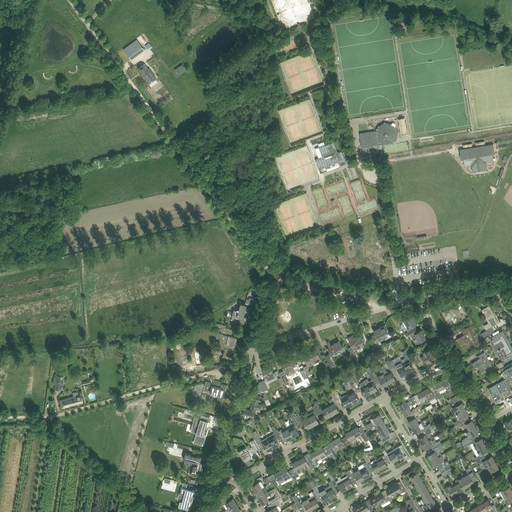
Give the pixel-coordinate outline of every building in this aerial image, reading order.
[(283,29),(314,19),(308,0),(272,0),(276,10),(277,10),(279,15),(278,16),(283,29)] [(137,40),(123,49),(131,59),(134,57),(131,51),(137,47),(140,52),(144,50),(137,40)] [(145,64),(138,69),(142,74),(141,75),(148,84),(156,78),(150,69),(149,70),(145,64)] [(397,139),(399,133),(395,126),(392,124),(384,123),(379,126),(377,129),(378,130),(377,131),(365,133),(360,133),(362,147),(393,142),(394,141),(395,142),(394,141),(395,138),(397,139)] [(342,149),(337,151),(333,142),(319,147),(323,156),(324,156),(327,164),(338,160),(339,162),(346,160),(348,159),(346,156),(344,153),(342,151),(342,149)] [(494,161),(492,154),(494,154),(493,144),(460,149),(461,159),(463,159),(464,166),(472,165),(473,171),(487,169),(486,162),(494,161)] [(247,299),(245,304),(248,304),(249,303),(252,304),(252,302),(255,302),(257,296),(254,295),(253,298),(250,298),(250,299),(247,299)] [(246,304),(241,303),(239,309),(237,309),(237,310),(234,309),(232,317),(231,320),(239,322),(244,323),(246,316),(244,316),(245,313),(244,313),(246,304)] [(459,309),(457,305),(452,308),(445,312),(445,310),(442,312),(446,320),(451,318),(453,316),(454,319),(456,318),(458,321),(465,317),(463,314),(465,313),(462,307),(459,309)] [(487,330),(481,334),(483,338),(485,336),(494,331),(492,328),(491,328),(490,327),(499,322),(497,319),(494,315),(493,314),(493,313),(489,305),(485,308),(486,309),(482,311),(484,315),(485,315),(490,323),(489,323),(488,324),(488,323),(484,326),(487,330)] [(414,324),(417,323),(412,313),(403,318),(408,326),(406,327),(408,331),(416,327),(414,324)] [(226,334),(227,328),(226,327),(226,325),(218,323),(217,327),(222,328),(221,332),(226,334)] [(388,331),(385,325),(379,327),(374,330),(376,334),(372,336),(375,342),(379,341),(387,337),(385,333),(388,331),(388,332),(388,331)] [(479,343),(474,334),(475,334),(470,326),(463,330),(466,334),(457,338),(461,346),(468,342),(472,348),(480,343),(479,343)] [(421,330),(414,334),(413,333),(410,335),(415,344),(426,338),(421,330)] [(507,356),(511,353),(511,347),(509,343),(510,342),(508,343),(507,340),(508,340),(508,339),(508,340),(503,331),(503,330),(492,337),(494,339),(492,340),(494,344),(493,345),(493,344),(492,344),(497,352),(503,348),(508,356),(507,356)] [(233,349),(234,346),(237,338),(220,333),(217,332),(216,338),(220,339),(218,347),(225,349),(223,355),(228,357),(231,348),(233,349)] [(352,346),(348,349),(349,351),(352,356),(355,362),(359,360),(356,354),(354,350),(357,348),(357,349),(364,345),(362,342),(366,340),(362,332),(354,336),(348,339),(352,346)] [(331,343),(328,344),(330,349),(328,349),(329,351),(330,354),(331,356),(336,353),(337,354),(340,353),(341,354),(346,352),(344,347),(342,348),(339,341),(334,344),(334,343),(332,344),(331,343)] [(430,359),(436,356),(431,348),(423,353),(424,355),(421,357),(422,358),(424,362),(430,359)] [(319,354),(316,349),(311,352),(311,351),(309,352),(309,354),(305,356),(307,361),(310,365),(321,360),(319,354)] [(407,349),(404,351),(407,356),(406,356),(407,358),(408,358),(409,361),(410,361),(413,360),(412,359),(413,359),(410,354),(407,349)] [(404,358),(401,360),(404,364),(408,372),(414,368),(411,364),(410,361),(409,361),(408,358),(407,358),(406,356),(407,356),(404,351),(402,352),(405,358),(404,358)] [(489,367),(492,365),(486,356),(484,352),(479,355),(480,358),(476,361),(472,363),(474,368),(478,366),(481,371),(489,367)] [(334,364),(329,354),(325,356),(325,355),(325,356),(330,366),(334,364)] [(393,359),(390,361),(393,367),(395,370),(398,368),(399,371),(402,375),(408,372),(404,364),(401,360),(399,356),(393,359)] [(296,364),(293,357),(288,360),(287,359),(282,361),(283,363),(282,363),(285,370),(286,369),(288,374),(295,371),(294,370),(299,367),(298,363),(296,364)] [(187,372),(195,370),(193,364),(189,365),(189,366),(186,367),(187,372)] [(309,371),(307,365),(304,367),(306,372),(308,376),(312,374),(310,371),(309,371)] [(273,370),(270,366),(265,368),(263,369),(265,373),(264,373),(267,380),(276,376),(274,371),(274,372),(273,370)] [(384,368),(382,369),(389,382),(395,379),(392,374),(391,372),(389,374),(387,371),(386,371),(384,368)] [(381,374),(378,376),(381,381),(383,385),(389,382),(382,369),(380,371),(381,374)] [(62,390),(64,376),(56,375),(54,389),(62,390)] [(442,380),(441,380),(445,386),(445,387),(446,390),(447,390),(450,389),(451,388),(449,386),(452,385),(451,383),(447,377),(445,379),(443,379),(442,380)] [(367,379),(364,380),(371,392),(377,389),(375,385),(374,382),(372,380),(369,381),(367,379)] [(488,389),(490,394),(493,392),(495,396),(494,397),(493,397),(493,398),(495,401),(501,398),(501,399),(502,399),(504,398),(502,394),(502,393),(505,391),(505,392),(507,395),(511,393),(511,392),(510,390),(511,390),(505,379),(502,381),(497,384),(496,384),(488,389)] [(222,382),(215,380),(214,381),(213,381),(212,386),(210,393),(218,395),(216,403),(222,404),(227,385),(221,383),(222,382)] [(263,391),(269,389),(265,380),(259,382),(263,391)] [(361,385),(360,386),(360,387),(361,389),(365,396),(371,392),(364,380),(364,381),(362,382),(360,383),(361,384),(360,384),(361,385)] [(438,389),(435,390),(440,398),(442,397),(442,396),(440,393),(440,391),(439,390),(445,387),(445,386),(441,380),(440,381),(436,383),(436,384),(438,389)] [(335,387),(332,389),(333,392),(337,399),(340,397),(342,400),(343,402),(346,407),(353,403),(349,396),(345,397),(344,395),(342,397),(341,394),(339,395),(336,390),(335,387)] [(432,392),(430,387),(424,390),(427,396),(430,401),(436,398),(437,399),(440,398),(435,390),(432,392)] [(416,394),(414,396),(416,401),(418,404),(423,402),(422,399),(427,397),(427,396),(424,390),(418,393),(416,394)] [(78,395),(77,391),(72,393),(73,396),(60,399),(62,408),(83,402),(82,398),(81,394),(78,395)] [(331,404),(328,406),(333,414),(336,412),(338,411),(336,406),(333,401),(337,399),(333,392),(332,392),(330,393),(333,397),(329,400),(331,404)] [(355,392),(349,396),(353,403),(359,399),(356,393),(355,392)] [(259,401),(261,396),(252,394),(251,399),(253,399),(250,410),(244,409),(243,414),(247,415),(254,417),(256,409),(261,410),(262,405),(258,403),(259,401)] [(416,401),(414,396),(411,397),(409,397),(407,398),(409,401),(406,403),(405,401),(399,404),(399,405),(399,406),(400,407),(399,408),(401,410),(408,406),(414,403),(414,402),(416,401)] [(451,409),(454,409),(457,413),(465,408),(462,403),(462,402),(461,403),(458,398),(453,401),(449,403),(451,409)] [(314,411),(307,415),(308,417),(313,425),(316,423),(317,423),(318,422),(319,422),(315,416),(314,414),(316,413),(315,411),(317,410),(314,405),(312,406),(314,411)] [(322,409),(324,412),(327,417),(329,416),(330,415),(332,414),(333,414),(328,406),(322,409)] [(408,406),(401,410),(402,413),(403,413),(404,415),(405,414),(405,415),(408,413),(411,411),(408,406)] [(460,419),(454,422),(456,425),(463,421),(462,420),(464,419),(462,417),(467,415),(468,414),(467,411),(466,410),(465,408),(457,413),(460,419)] [(290,424),(287,426),(288,429),(293,436),(296,435),(298,433),(299,433),(297,429),(295,426),(299,423),(298,421),(297,421),(295,416),(293,413),(291,415),(292,417),(291,418),(294,422),(293,423),(292,422),(291,422),(290,423),(290,424)] [(373,418),(371,419),(372,422),(374,425),(377,423),(383,420),(379,414),(374,418),(373,417),(373,418)] [(198,427),(193,443),(203,445),(205,439),(202,438),(204,430),(205,430),(208,421),(206,420),(207,417),(202,415),(200,420),(196,419),(194,426),(198,427)] [(308,417),(303,421),(305,425),(307,429),(307,428),(310,427),(313,425),(308,417)] [(412,419),(409,421),(412,427),(418,423),(415,418),(415,417),(412,419)] [(374,425),(377,431),(378,431),(378,430),(386,426),(383,420),(377,423),(374,425)] [(456,425),(455,426),(457,429),(462,426),(463,428),(467,426),(469,429),(475,426),(474,424),(473,423),(472,420),(471,421),(466,423),(464,424),(463,421),(456,425)] [(418,423),(412,427),(415,432),(417,431),(418,434),(420,433),(424,431),(429,428),(432,426),(430,423),(425,426),(422,421),(418,423)] [(274,433),(267,437),(273,448),(273,447),(276,446),(279,444),(279,445),(279,444),(276,440),(278,439),(275,434),(278,432),(274,425),(273,425),(272,424),(270,425),(271,427),(272,429),(274,433)] [(352,430),(356,438),(361,435),(362,437),(366,441),(367,441),(369,439),(368,437),(365,432),(362,427),(359,429),(358,428),(357,426),(357,427),(355,428),(353,429),(352,430)] [(386,426),(378,430),(382,436),(380,437),(381,439),(383,441),(383,443),(387,441),(386,440),(391,437),(389,433),(388,432),(390,431),(386,426)] [(419,438),(418,438),(419,441),(420,440),(422,443),(431,438),(432,438),(429,433),(432,432),(431,430),(433,429),(432,426),(429,428),(424,431),(426,434),(422,436),(419,438)] [(467,442),(473,439),(471,436),(472,435),(478,432),(478,431),(478,432),(475,426),(469,429),(466,431),(469,436),(463,439),(462,442),(463,444),(467,442)] [(279,431),(278,431),(284,440),(286,439),(287,439),(287,440),(287,439),(289,438),(290,438),(293,436),(288,429),(283,431),(281,429),(281,430),(279,431)] [(347,436),(344,437),(350,447),(353,446),(350,442),(357,438),(356,438),(352,430),(351,430),(352,430),(350,431),(349,431),(346,433),(347,436)] [(258,434),(253,436),(255,439),(258,444),(260,448),(261,450),(265,447),(267,451),(273,448),(269,440),(268,440),(267,437),(261,440),(258,434)] [(334,440),(339,448),(345,445),(347,449),(350,447),(344,437),(341,439),(340,436),(339,436),(339,437),(337,438),(335,439),(334,440)] [(473,439),(467,442),(469,445),(470,444),(473,450),(476,449),(485,444),(485,443),(485,444),(484,442),(483,441),(482,438),(481,438),(480,439),(478,437),(473,440),(473,439)] [(431,438),(422,443),(425,449),(430,446),(432,449),(438,445),(436,442),(434,440),(433,441),(431,438)] [(256,449),(260,448),(258,444),(255,439),(249,442),(252,447),(247,449),(246,447),(239,451),(244,460),(251,456),(253,459),(260,455),(256,449)] [(328,443),(329,444),(331,449),(334,448),(335,450),(339,448),(334,440),(332,441),(331,441),(328,443)] [(434,452),(429,455),(432,460),(441,455),(442,454),(440,452),(444,448),(441,443),(438,445),(432,449),(434,452)] [(398,449),(394,452),(398,458),(403,455),(403,453),(406,452),(402,444),(397,447),(398,449)] [(477,456),(474,458),(476,461),(484,456),(484,455),(483,453),(487,450),(488,449),(487,447),(486,445),(485,444),(476,449),(479,455),(477,456)] [(316,450),(321,458),(322,461),(329,458),(329,459),(332,457),(329,452),(326,454),(325,453),(323,448),(322,446),(322,447),(319,448),(318,449),(316,450)] [(385,449),(382,450),(385,454),(389,461),(392,460),(393,461),(398,458),(394,452),(393,449),(387,453),(385,449)] [(311,455),(309,457),(310,459),(314,467),(316,466),(319,463),(317,460),(321,458),(316,450),(314,451),(313,451),(310,453),(311,455)] [(186,452),(184,459),(185,460),(189,460),(188,463),(194,465),(193,467),(192,470),(190,475),(199,477),(200,473),(201,474),(202,474),(203,468),(205,463),(204,462),(205,457),(197,455),(197,456),(190,454),(191,453),(186,452)] [(376,459),(381,468),(387,465),(386,463),(389,461),(385,454),(376,459)] [(445,462),(441,455),(432,460),(435,466),(439,463),(440,466),(438,467),(439,470),(444,467),(448,464),(450,464),(448,460),(445,462)] [(484,456),(476,461),(477,463),(478,463),(479,463),(480,463),(481,462),(482,462),(485,467),(486,466),(495,461),(494,460),(493,458),(492,456),(492,455),(490,456),(486,459),(486,458),(485,455),(484,456)] [(298,460),(304,469),(310,466),(311,469),(314,467),(310,459),(308,460),(307,461),(304,456),(304,457),(301,458),(300,459),(298,460)] [(373,461),(368,464),(372,471),(375,470),(376,471),(381,468),(376,459),(376,458),(372,460),(373,461)] [(295,467),(292,469),(296,477),(299,476),(298,473),(304,469),(298,460),(297,461),(295,461),(293,463),(292,463),(295,467)] [(495,461),(486,466),(491,475),(496,472),(495,469),(499,467),(498,467),(497,464),(496,463),(495,461)] [(359,469),(364,478),(370,475),(369,473),(372,471),(368,464),(367,464),(366,462),(363,464),(364,466),(359,469)] [(280,470),(286,479),(292,476),(294,479),(295,481),(297,479),(296,477),(292,469),(289,471),(286,466),(286,467),(284,468),(282,469),(281,470),(280,470)] [(447,472),(449,475),(454,473),(450,467),(446,469),(447,472)] [(352,468),(348,470),(350,473),(355,481),(358,480),(359,481),(364,478),(359,469),(359,468),(353,471),(352,468)] [(272,474),(269,476),(272,481),(277,478),(280,483),(286,479),(280,470),(279,471),(277,472),(275,473),(274,473),(275,473),(272,475),(272,474)] [(327,471),(327,472),(331,479),(332,480),(335,485),(337,484),(338,485),(339,487),(342,491),(347,488),(342,478),(339,480),(338,479),(336,481),(333,477),(334,475),(332,475),(331,474),(331,473),(331,471),(330,471),(329,470),(328,471),(327,471)] [(463,475),(464,477),(468,485),(474,482),(473,480),(474,480),(478,478),(475,473),(472,470),(463,475)] [(414,482),(421,478),(417,472),(409,477),(412,482),(412,483),(414,482)] [(438,478),(437,478),(439,480),(439,481),(444,478),(447,476),(448,475),(449,475),(447,472),(442,475),(438,478)] [(347,475),(342,478),(347,488),(353,485),(352,483),(355,481),(350,473),(347,475)] [(468,485),(464,477),(461,478),(461,477),(458,479),(463,488),(468,485)] [(414,489),(418,487),(424,483),(421,478),(414,482),(416,484),(413,486),(414,489)] [(330,485),(325,488),(327,491),(330,498),(336,494),(335,493),(338,492),(335,485),(332,480),(331,479),(328,481),(330,485)] [(458,492),(463,488),(458,479),(455,481),(457,484),(454,485),(458,492)] [(258,482),(252,486),(254,489),(255,490),(255,492),(264,487),(261,482),(261,481),(260,481),(258,482)] [(404,488),(401,482),(398,483),(397,482),(395,484),(394,482),(391,484),(398,495),(400,494),(406,490),(404,488)] [(421,492),(427,488),(424,483),(418,487),(421,492)] [(454,485),(453,483),(452,484),(445,488),(448,494),(451,493),(452,495),(458,492),(454,485)] [(389,500),(395,497),(398,495),(391,484),(388,486),(389,487),(386,489),(387,490),(384,491),(389,500)] [(316,485),(313,487),(315,490),(316,493),(318,495),(321,501),(324,499),(325,501),(330,498),(327,491),(325,488),(319,491),(316,485)] [(264,487),(255,492),(256,492),(257,494),(258,496),(259,497),(268,492),(265,486),(264,487)] [(506,495),(511,491),(511,490),(509,486),(500,491),(503,497),(506,495)] [(179,506),(185,508),(185,507),(186,508),(190,509),(192,502),(193,498),(195,491),(182,487),(180,494),(181,494),(184,495),(182,501),(181,501),(180,500),(179,506)] [(424,497),(430,494),(427,488),(421,492),(424,497)] [(314,495),(308,498),(313,508),(319,504),(317,502),(317,501),(315,497),(318,495),(316,493),(315,490),(312,492),(314,495)] [(389,500),(384,491),(382,493),(381,492),(376,495),(381,505),(389,500)] [(268,492),(259,497),(259,498),(260,500),(259,500),(262,505),(266,503),(265,502),(268,500),(267,497),(270,495),(268,492)] [(230,499),(226,494),(219,498),(222,505),(226,503),(229,508),(237,504),(233,498),(230,499)] [(275,497),(270,500),(272,503),(281,498),(279,494),(276,495),(275,496),(275,497)] [(424,504),(433,499),(430,494),(424,497),(421,499),(424,504)] [(381,505),(376,495),(370,498),(371,499),(368,501),(372,507),(377,503),(379,506),(381,505)] [(281,498),(272,503),(274,506),(279,503),(279,504),(284,502),(281,498)] [(298,500),(295,502),(301,511),(303,511),(304,511),(305,511),(305,510),(307,509),(308,511),(313,508),(308,498),(304,500),(302,501),(303,503),(302,504),(300,501),(299,501),(298,500)] [(410,498),(407,500),(411,506),(408,507),(410,510),(407,511),(415,511),(414,510),(417,509),(410,498)] [(428,509),(430,508),(435,505),(436,504),(433,499),(424,504),(427,509),(428,509)] [(486,509),(491,506),(492,506),(492,505),(489,499),(483,503),(486,509)] [(365,501),(359,504),(363,511),(367,511),(366,510),(372,507),(368,501),(366,502),(365,501)] [(301,511),(295,502),(291,505),(294,510),(296,509),(297,511),(301,511)] [(480,511),(481,511),(486,509),(483,503),(477,506),(480,511)]
